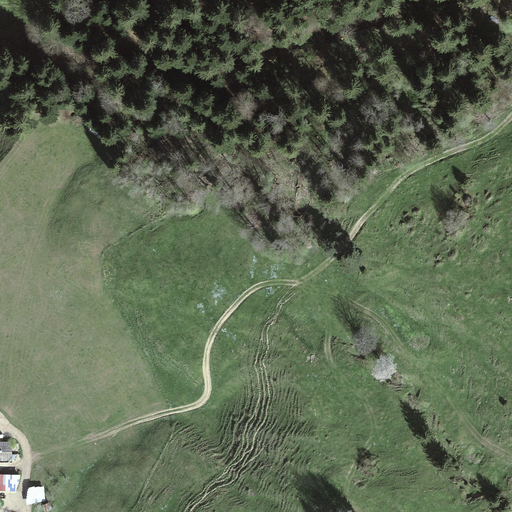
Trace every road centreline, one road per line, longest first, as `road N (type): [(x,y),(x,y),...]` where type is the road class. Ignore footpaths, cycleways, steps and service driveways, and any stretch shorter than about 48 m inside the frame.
road 1 (track): [(27,468),(55,446),(207,400),(213,334),(248,292),(270,281),(331,291),(380,320),(475,433),(511,456)]
road 2 (track): [(511,115),(481,140),(403,176),(338,255),(295,284),(323,305),(330,360),(373,416),(373,438),(347,486),(356,511)]
road 3 (track): [(0,30),(72,49),(160,0)]
